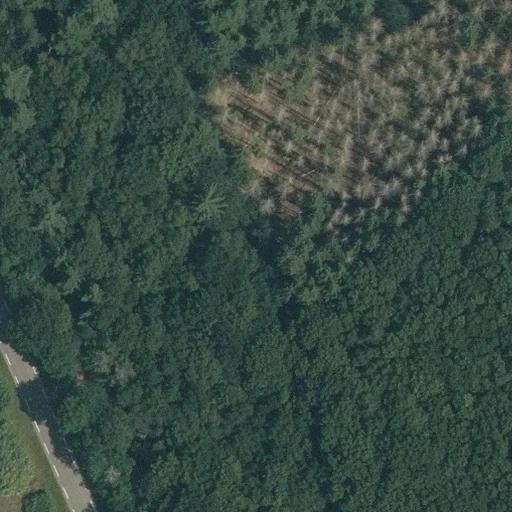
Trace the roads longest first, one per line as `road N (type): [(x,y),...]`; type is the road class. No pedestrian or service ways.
road 1 (track): [(279,325),(149,0)]
road 2 (track): [(454,0),(185,99)]
road 3 (tertiary): [(0,317),(84,511)]
road 4 (track): [(279,325),(348,511)]
